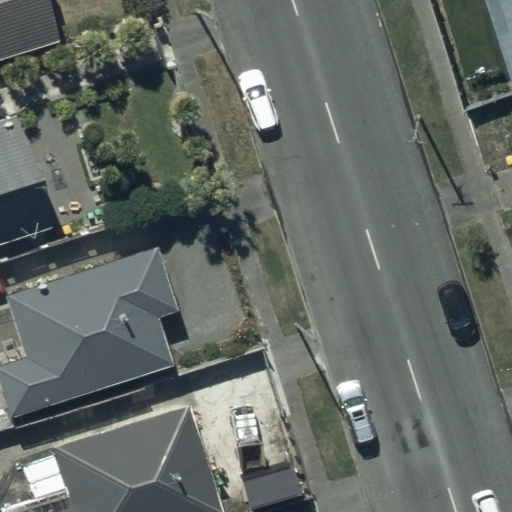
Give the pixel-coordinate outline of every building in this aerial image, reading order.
[(0,0),(0,52),(49,37),(38,0),(0,0)] [(511,0),(480,0),(504,72),(511,69),(511,0)] [(3,113),(0,113),(0,236),(38,225),(3,113)] [(144,240),(0,286),(0,319),(10,351),(0,354),(0,412),(161,360),(145,311),(165,305),(144,240)] [(174,399),(39,442),(59,502),(26,511),(205,511),(210,510),(174,399)]
